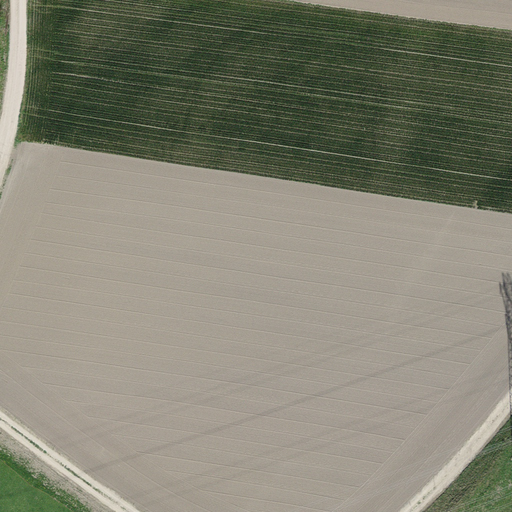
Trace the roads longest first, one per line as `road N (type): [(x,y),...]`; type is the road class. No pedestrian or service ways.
road 1 (track): [(132,511),(0,417)]
road 2 (track): [(511,397),(404,511)]
road 3 (track): [(0,148),(16,50),(15,0)]
